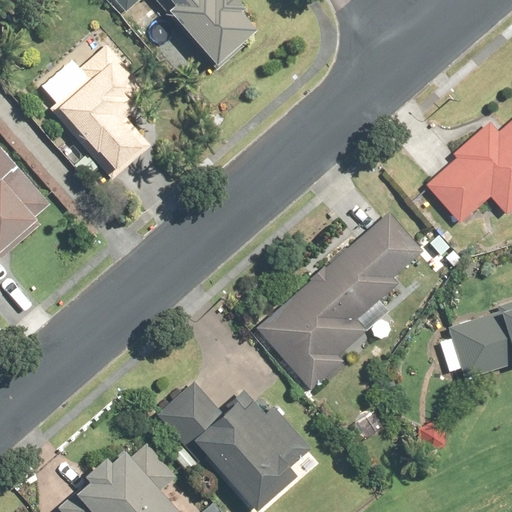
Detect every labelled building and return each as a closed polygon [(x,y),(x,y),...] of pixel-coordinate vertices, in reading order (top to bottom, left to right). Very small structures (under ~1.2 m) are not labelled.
[(244,0),(149,0),(214,75),(269,29),(244,0)] [(104,35),(40,88),(118,180),(158,146),(135,118),(158,98),(104,35)] [(511,104),(414,187),(452,233),(484,206),(501,225),(511,215),(511,104)] [(0,257),(55,211),(0,145),(0,257)] [(383,213),(246,330),(301,393),(372,332),(364,322),(429,266),(383,213)] [(511,306),(437,335),(458,391),(511,370),(511,306)] [(198,376),(157,412),(247,511),(252,511),(316,455),(254,387),(228,410),(198,376)] [(193,511),(205,501),(143,433),(59,508),(63,511),(193,511)]
